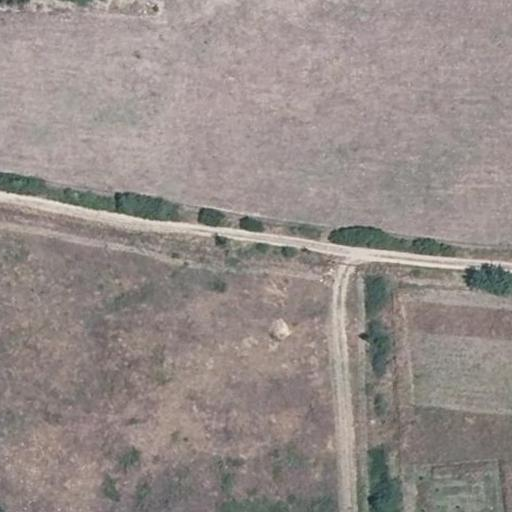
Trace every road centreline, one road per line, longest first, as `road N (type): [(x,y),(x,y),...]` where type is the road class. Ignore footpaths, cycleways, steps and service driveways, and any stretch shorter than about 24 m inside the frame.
road 1 (track): [(361,255),(0,195)]
road 2 (track): [(361,255),(334,304),(349,511)]
road 3 (track): [(361,255),(511,267)]
